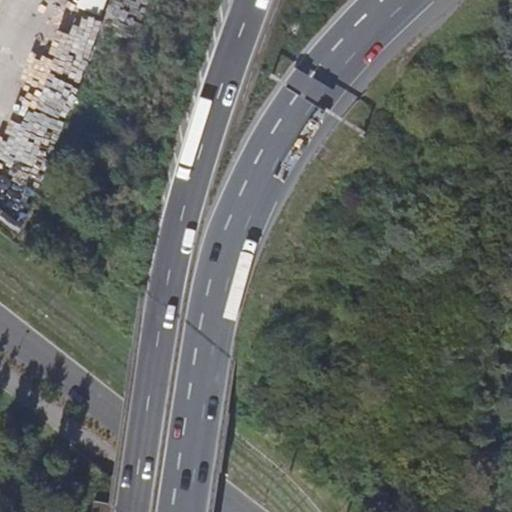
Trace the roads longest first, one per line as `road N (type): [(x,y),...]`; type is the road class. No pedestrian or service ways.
road 1 (trunk): [(182,511),(213,302),(239,213),(313,93),(403,0)]
road 2 (trunk): [(254,0),(177,232),(133,511)]
road 3 (unclassified): [(0,324),(241,511)]
